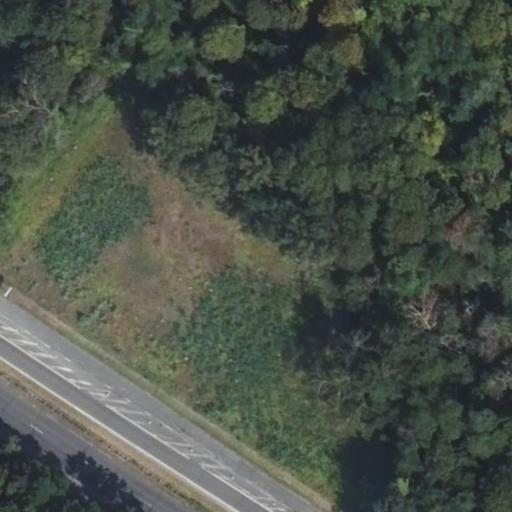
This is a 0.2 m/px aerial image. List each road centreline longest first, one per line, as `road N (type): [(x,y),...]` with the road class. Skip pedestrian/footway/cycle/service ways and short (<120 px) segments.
road 1 (primary): [(253,511),(0,346)]
road 2 (primary): [(0,405),(157,511)]
